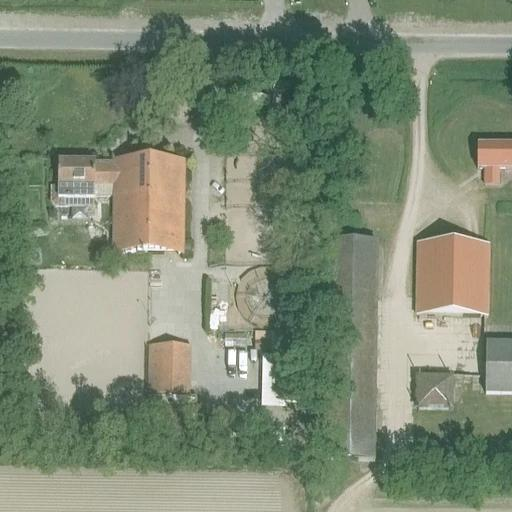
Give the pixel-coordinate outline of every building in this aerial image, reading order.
[(511,170),(511,147),(477,147),(477,171),(485,171),(485,187),(498,187),(498,171),(511,170)] [(183,256),(184,164),(115,163),(115,164),(95,164),(58,164),(58,189),(52,189),(52,204),(55,208),(71,208),(78,202),(94,202),(94,198),(114,198),(113,255),(183,256)] [(376,417),(378,245),(327,243),(323,462),(375,463),(376,417)] [(487,319),(488,248),(417,246),(416,318),(487,319)] [(511,396),(511,344),(486,344),(485,396),(511,396)] [(190,398),(190,348),(148,348),(147,397),(160,397),(160,409),(186,409),(186,397),(190,398)] [(452,413),(452,380),(415,379),(414,412),(452,413)]
